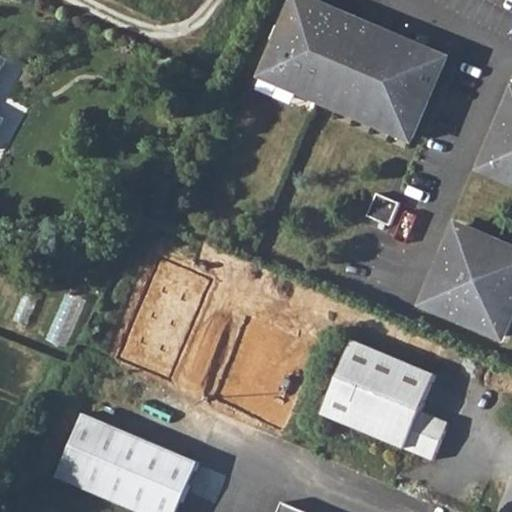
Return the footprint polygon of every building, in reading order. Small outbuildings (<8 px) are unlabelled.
[(309,0),(296,0),(265,75),(414,138),(448,58),(309,0)] [(0,115),(0,75),(9,60),(0,55),(0,129),(6,119),(0,115)] [(511,116),(491,165),(511,173),(511,116)] [(385,190),(376,212),(398,222),(407,199),(385,190)] [(511,241),(467,222),(434,300),(511,333),(511,330),(511,241)] [(438,375),(354,340),(323,413),(435,460),(447,432),(441,419),(423,411),(438,375)] [(180,511),(201,462),(86,413),(59,477),(142,511),(180,511)] [(308,511),(284,502),(280,511),(308,511)]
